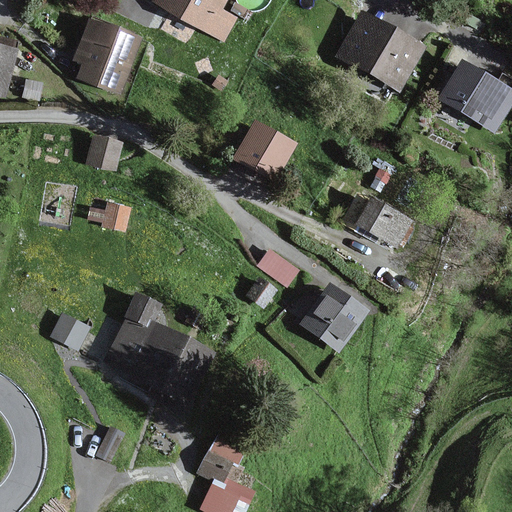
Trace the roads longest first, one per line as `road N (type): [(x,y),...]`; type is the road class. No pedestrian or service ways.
road 1 (track): [(411,511),(478,417),(511,402)]
road 2 (tertiary): [(0,508),(14,497),(27,461),(20,415),(0,393)]
